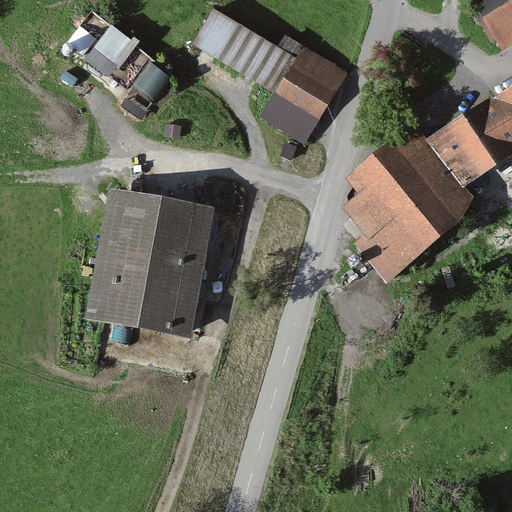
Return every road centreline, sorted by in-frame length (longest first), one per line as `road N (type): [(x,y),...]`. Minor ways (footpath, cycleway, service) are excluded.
road 1 (tertiary): [(240,511),(387,7)]
road 2 (track): [(265,177),(243,265),(208,352),(186,464),(159,511)]
road 3 (unclassified): [(387,7),(479,64),(511,63)]
